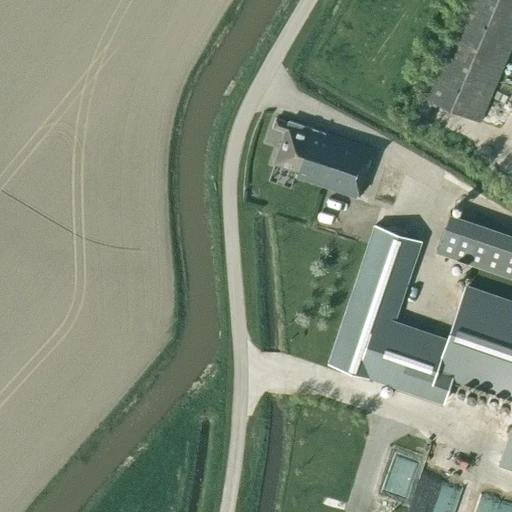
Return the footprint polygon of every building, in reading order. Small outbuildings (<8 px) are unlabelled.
[(479,122),(511,44),(511,0),(464,0),(423,97),(479,122)] [(276,119),(273,128),(285,132),(274,164),(297,172),(296,176),(356,198),(373,151),(289,121),(289,123),(276,119)] [(438,252),(511,277),(511,234),(451,213),(438,252)] [(328,363),(374,379),(375,376),(393,323),(422,240),(375,225),(328,363)] [(511,395),(511,304),(464,288),(446,341),(393,323),(375,376),(445,400),(453,375),(511,395)] [(511,511),(511,469),(497,511),(511,511)]
